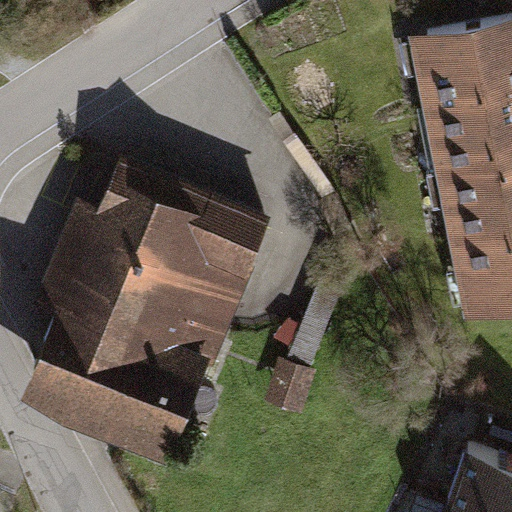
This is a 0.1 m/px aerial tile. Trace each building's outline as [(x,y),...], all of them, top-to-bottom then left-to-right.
[(511,12),(413,32),(428,105),(511,88),(511,12)] [(511,88),(428,105),(442,172),(511,158),(511,88)] [(55,348),(86,401),(171,438),(207,355),(216,359),(258,260),(246,255),(266,210),(124,149),(101,202),(89,196),(47,295),(73,306),(55,348)] [(511,158),(442,172),(456,242),(511,231),(511,158)] [(511,231),(456,242),(469,309),(511,300),(511,231)] [(318,366),(281,352),(265,395),(302,409),(318,366)] [(511,511),(511,453),(458,435),(437,493),(494,511),(511,511)] [(494,511),(437,493),(430,511),(494,511)]
